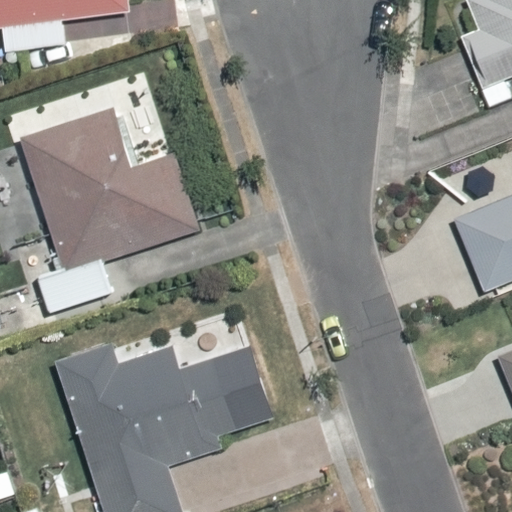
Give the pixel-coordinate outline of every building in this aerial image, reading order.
[(129,0),(0,0),(0,32),(132,15),(129,0)] [(511,0),(477,0),(490,30),(462,41),(485,91),(511,80),(511,0)] [(113,112),(20,138),(65,272),(200,233),(176,158),(132,172),(113,112)] [(511,198),(456,222),(484,298),(511,286),(511,198)] [(115,345),(54,364),(104,511),(184,511),(165,452),(246,431),(224,361),(181,372),(173,349),(121,365),(115,345)] [(511,355),(500,360),(511,391),(511,355)]
